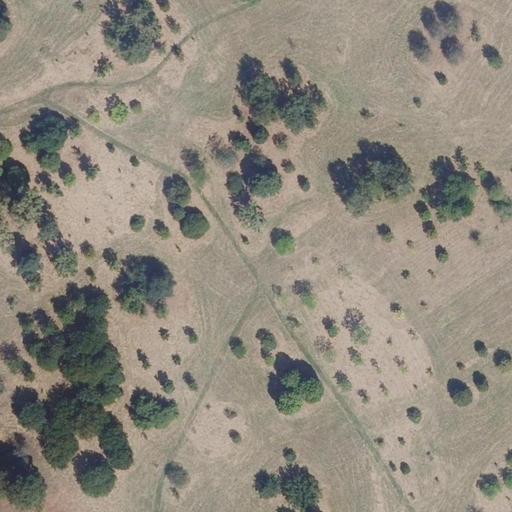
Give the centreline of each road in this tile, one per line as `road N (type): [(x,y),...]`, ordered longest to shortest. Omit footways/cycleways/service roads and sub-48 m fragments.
road 1 (track): [(0,71),(212,207),(401,511)]
road 2 (track): [(154,511),(138,417),(151,380),(255,272)]
road 3 (track): [(0,68),(115,0)]
